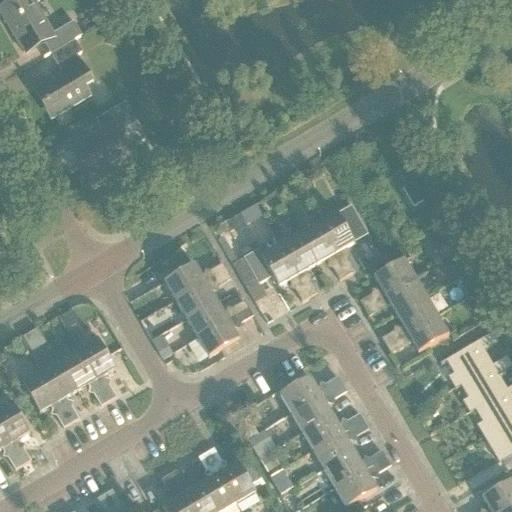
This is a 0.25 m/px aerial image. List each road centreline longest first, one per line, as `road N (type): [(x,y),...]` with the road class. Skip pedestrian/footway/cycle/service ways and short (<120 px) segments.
road 1 (residential): [(511,27),(96,268)]
road 2 (residential): [(437,511),(325,325),(174,409)]
road 3 (residential): [(174,409),(3,511)]
road 4 (residential): [(96,268),(0,107)]
road 5 (residential): [(174,409),(96,268)]
